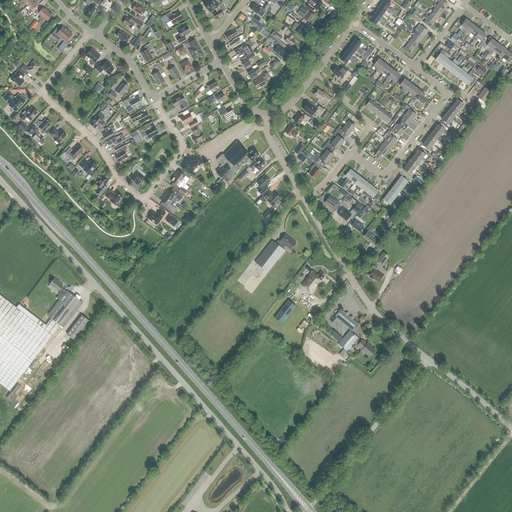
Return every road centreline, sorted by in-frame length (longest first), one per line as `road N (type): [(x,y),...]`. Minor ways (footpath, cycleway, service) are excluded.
road 1 (unclassified): [(287,511),(238,446),(0,180)]
road 2 (primary): [(269,464),(0,163)]
road 3 (residential): [(154,100),(180,146),(146,197),(120,184),(96,143),(44,96),(90,31)]
road 4 (unclassified): [(428,359),(377,315),(304,200)]
road 5 (unclassified): [(310,508),(428,359)]
road 6 (residential): [(351,153),(388,172),(448,94)]
